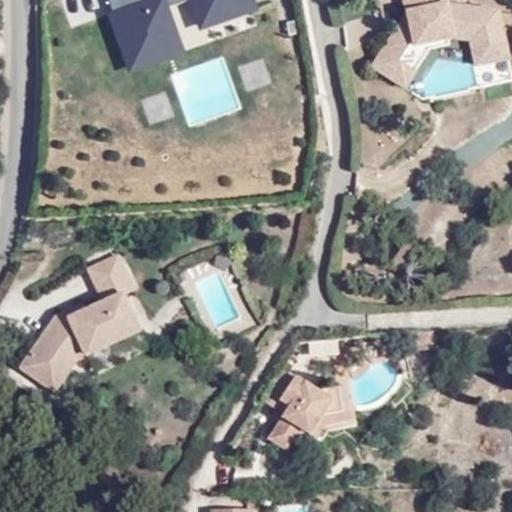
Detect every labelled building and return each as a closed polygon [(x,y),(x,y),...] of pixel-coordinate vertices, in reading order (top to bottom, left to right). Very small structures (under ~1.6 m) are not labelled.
[(107,0),(129,64),(172,49),(161,16),(171,13),(192,4),(195,13),(206,9),(212,27),(249,14),(244,0),(107,0)] [(402,0),(406,15),(371,68),(404,90),(414,74),(412,73),(396,63),(404,49),(446,41),(453,39),(468,42),(478,89),(510,82),(506,63),(508,63),(497,12),(446,5),(444,0),(402,0)] [(396,63),(412,73),(427,50),(447,47),(446,41),(404,49),(396,63)] [(169,72),(183,127),(238,114),(224,59),(169,72)] [(53,315),(32,345),(77,360),(81,354),(136,331),(124,294),(134,289),(119,256),(89,268),(103,302),(86,309),(56,322),(53,315)] [(56,322),(86,309),(82,301),(53,315),(56,322)] [(426,358),(426,342),(400,343),(401,359),(426,358)] [(77,360),(32,345),(16,369),(42,386),(52,373),(62,379),(77,360)] [(305,387),(277,369),(252,402),(267,413),(274,402),(285,408),(265,437),(282,448),(296,429),(318,442),(326,428),(360,428),(359,409),(345,408),(343,387),(305,387)] [(53,393),(62,379),(52,373),(42,386),(53,393)]
